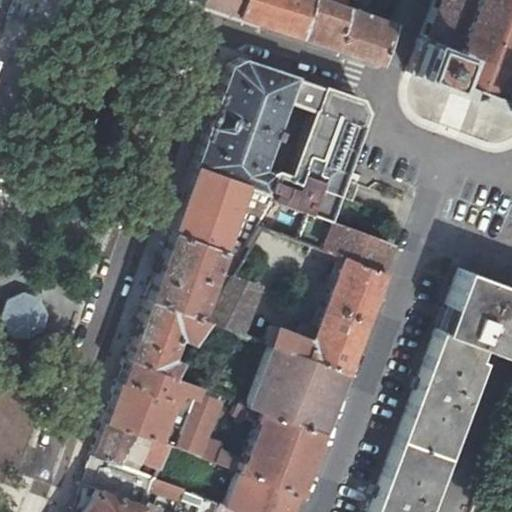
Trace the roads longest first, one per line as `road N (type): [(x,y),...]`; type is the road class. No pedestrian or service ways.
road 1 (residential): [(33,511),(202,30)]
road 2 (residential): [(316,511),(453,124)]
road 3 (residential): [(202,30),(379,95)]
